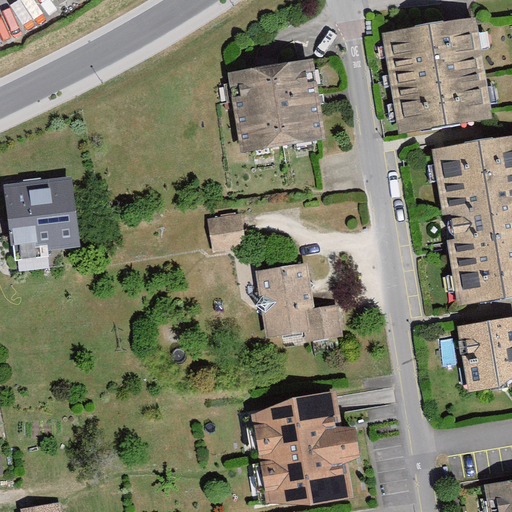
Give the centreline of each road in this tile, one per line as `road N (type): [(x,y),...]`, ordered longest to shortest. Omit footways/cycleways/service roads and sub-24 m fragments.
road 1 (residential): [(432,511),(348,0)]
road 2 (tertiary): [(0,103),(196,0)]
road 3 (unknown): [(261,214),(307,227),(386,232)]
